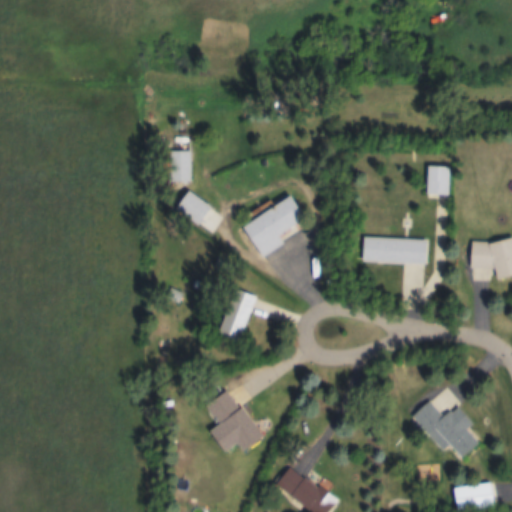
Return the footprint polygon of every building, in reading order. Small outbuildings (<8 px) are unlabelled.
[(198,182),(198,152),(178,152),(178,182),(198,182)] [(448,168),(424,168),(424,197),(448,197),(448,168)] [(246,227),(266,260),(288,246),(281,236),(307,220),(293,198),(246,227)] [(511,276),(511,238),(466,248),(474,285),(511,276)] [(362,263),(424,265),(425,241),(363,239),(362,263)] [(221,336),(242,344),(259,298),(238,290),(221,336)] [(208,406),(242,454),(264,439),(230,391),(208,406)] [(471,426),(456,407),(441,418),(429,402),(411,416),(440,453),(448,446),(458,459),(476,445),(465,430),(471,426)] [(303,511),(329,511),(335,506),(292,466),(274,485),(303,511)] [(451,488),(452,511),(490,511),(490,487),(451,488)]
